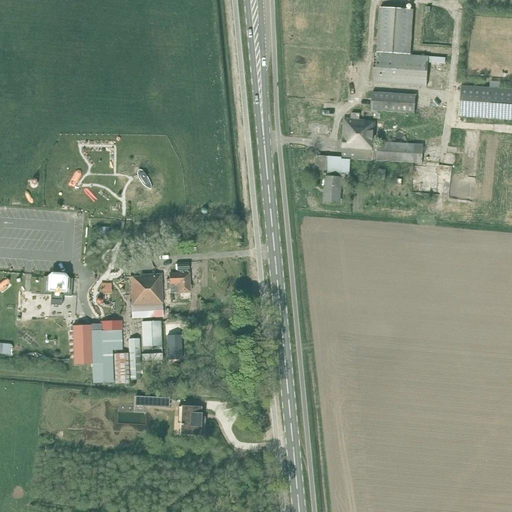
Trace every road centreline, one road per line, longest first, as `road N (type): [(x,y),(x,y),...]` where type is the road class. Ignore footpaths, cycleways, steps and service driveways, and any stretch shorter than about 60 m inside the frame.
road 1 (secondary): [(301,511),(275,252)]
road 2 (secondary): [(275,252),(253,0)]
